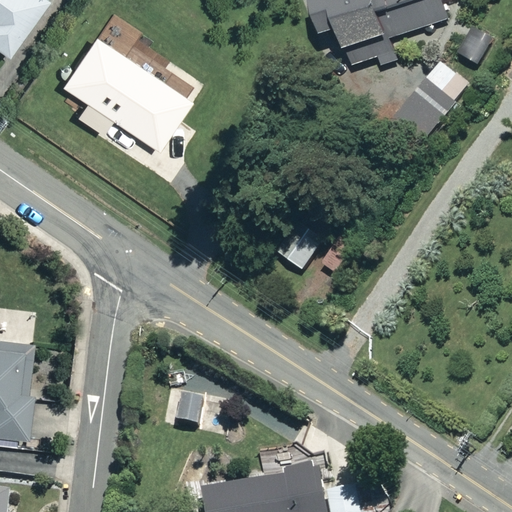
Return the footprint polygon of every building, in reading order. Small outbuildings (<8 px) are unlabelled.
[(0,0),(0,53),(10,60),(47,0),(0,0)] [(348,48),(354,69),(401,55),(396,39),(452,23),(445,0),(315,0),(331,53),(348,48)] [(335,224),(307,205),(278,250),(305,269),(335,224)] [(0,439),(17,442),(29,341),(0,337),(0,439)] [(202,397),(181,394),(177,423),(198,426),(202,397)] [(278,479),(206,493),(210,511),(321,511),(310,457),(274,464),(278,479)] [(0,511),(7,511),(10,488),(0,486),(0,511)]
